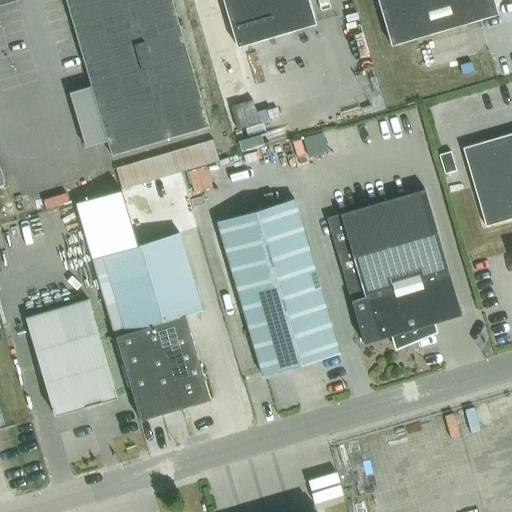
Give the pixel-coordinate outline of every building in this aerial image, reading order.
[(65,0),(111,155),(209,126),(172,0),(65,0)] [(223,0),(236,46),(315,23),(308,0),(223,0)] [(377,0),(390,45),(496,7),(494,0),(377,0)] [(485,225),(511,217),(511,132),(462,147),(485,225)] [(210,140),(114,168),(120,188),(216,160),(210,140)] [(452,170),(446,152),(435,155),(441,174),(452,170)] [(340,213),(326,217),(363,342),(377,338),(390,334),(392,341),(394,348),(417,339),(437,331),(434,321),(461,314),(436,229),(424,188),(340,213)] [(124,189),(75,203),(81,221),(129,207),(124,189)] [(339,352),(339,350),(294,198),(217,221),(262,375),(339,352)] [(129,207),(81,221),(86,239),(135,225),(129,207)] [(135,225),(86,239),(91,257),(102,254),(140,243),(135,225)] [(140,243),(102,254),(125,332),(115,335),(139,419),(209,398),(185,314),(201,309),(178,232),(140,243)] [(88,299),(25,317),(51,407),(54,414),(84,405),(85,406),(101,401),(101,400),(116,396),(114,388),(88,299)]
